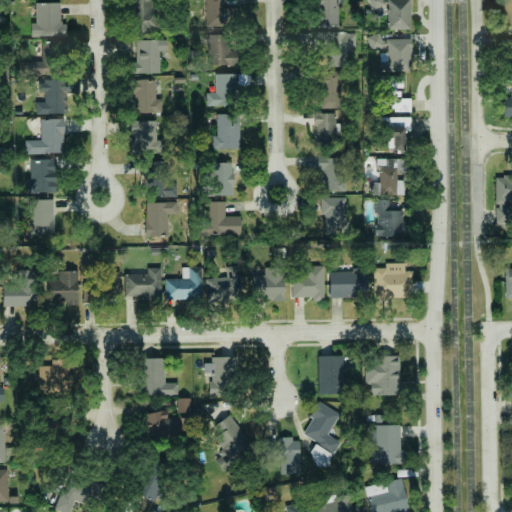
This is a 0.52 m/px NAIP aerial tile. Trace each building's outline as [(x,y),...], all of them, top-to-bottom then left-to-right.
[(158,32),(156,0),(133,0),(134,33),(158,32)] [(222,0),(205,0),(205,27),(236,26),(236,7),(223,8),(222,0)] [(314,0),(314,27),(337,27),(338,2),(343,2),(342,0),(314,0)] [(409,0),(369,0),(369,7),(386,7),(387,30),(410,29),(409,0)] [(60,2),(35,3),(35,23),(30,23),(30,36),(66,36),(66,22),(60,23),(60,2)] [(324,66),(346,66),(346,48),(355,48),(356,32),(312,32),(312,51),(325,51),(324,66)] [(234,65),(234,34),(207,34),(208,66),(234,65)] [(380,71),(411,70),(411,38),(380,39),(379,35),(368,35),(368,50),(380,50),(380,71)] [(166,40),(135,40),(136,62),(129,62),(130,73),(160,72),(159,51),(166,51),(166,40)] [(21,73),(62,74),(63,42),(41,42),(41,62),(22,61),(21,73)] [(236,73),(214,74),(215,92),(205,92),(206,106),(236,105),(236,73)] [(319,108),(340,108),(339,74),(318,74),(319,108)] [(409,112),(410,98),(399,98),(399,88),(402,88),(402,79),(377,78),(376,108),(394,109),(394,111),(409,112)] [(67,113),(66,93),(79,92),(78,79),(38,79),(38,92),(43,92),(44,101),(35,101),(35,114),(67,113)] [(502,117),(511,116),(511,79),(508,80),(508,97),(502,97),(502,117)] [(161,113),(160,98),(155,99),(154,80),(131,80),(132,114),(161,113)] [(334,113),(314,113),(314,146),(335,145),(334,113)] [(239,114),(214,114),(215,149),(240,148),(239,114)] [(409,117),(381,117),(381,130),(386,130),(386,149),(405,149),(404,132),(409,132),(409,117)] [(63,119),(40,119),(40,140),(24,140),(25,153),(63,153),(63,119)] [(156,120),(131,121),(131,153),(160,153),(160,140),(156,140),(156,120)] [(343,191),(343,157),(318,158),(319,191),(343,191)] [(406,159),(375,158),(375,172),(378,172),(378,182),(369,182),(369,194),(402,195),(402,176),(406,176),(406,159)] [(30,160),(30,180),(26,180),(26,192),(55,192),(54,159),(30,160)] [(175,184),(165,184),(166,162),(144,161),(143,196),(175,196),(175,184)] [(208,196),(233,195),(231,162),(207,163),(208,196)] [(495,221),(511,221),(510,206),(511,206),(511,176),(495,176),(495,221)] [(321,197),(322,234),(346,234),(345,197),(321,197)] [(21,235),(54,234),(53,199),(29,200),(29,221),(21,222),(21,235)] [(388,199),(374,199),(375,237),(405,236),(404,210),(388,211),(388,199)] [(144,236),(167,237),(167,203),(145,202),(144,236)] [(224,202),(204,202),(204,235),(239,235),(239,216),(224,216),(224,202)] [(412,297),(412,271),(404,271),(404,262),(384,263),(384,267),(374,268),(375,297),(412,297)] [(226,266),(226,277),(205,278),(206,301),(240,299),(239,266),(226,266)] [(324,301),(323,266),(302,266),(303,272),(290,273),(291,298),(312,297),(312,301),(324,301)] [(160,267),(146,268),(146,274),(123,274),(124,297),(146,297),(146,301),(161,301),(160,267)] [(164,299),(201,300),(201,267),(181,267),(181,279),(165,278),(164,299)] [(2,306),(36,305),(36,269),(16,270),(16,284),(1,284),(2,306)] [(367,270),(329,270),(328,297),(366,297),(367,270)] [(77,271),(57,271),(57,279),(46,279),(46,305),(77,304),(77,271)] [(82,283),(83,303),(119,303),(119,271),(106,272),(106,283),(82,283)] [(251,275),(252,300),(283,300),(283,275),(251,275)] [(342,377),(341,355),(317,356),(318,394),(351,393),(351,377),(342,377)] [(400,395),(399,356),(366,357),(367,395),(400,395)] [(209,373),(210,396),(233,395),(232,357),(210,357),(210,363),(203,363),(204,373),(209,373)] [(177,395),(177,382),(164,383),(164,358),(139,358),(139,396),(177,395)] [(69,395),(69,387),(73,387),(73,373),(68,373),(68,360),(51,360),(51,366),(36,366),(35,395),(69,395)] [(339,413),(318,402),(301,434),(334,452),(340,441),(327,435),(339,413)] [(178,433),(175,417),(167,418),(165,410),(146,414),(151,438),(178,433)] [(251,443),(230,417),(208,435),(225,455),(216,462),(221,468),(251,443)] [(374,464),(400,463),(399,424),(373,425),(374,464)] [(279,474),(300,474),(298,438),(278,438),(279,474)] [(311,450),(315,469),(331,466),(326,446),(311,450)] [(169,469),(151,460),(134,491),(152,500),(169,469)] [(7,469),(0,469),(0,501),(8,501),(7,469)] [(69,511),(74,499),(100,507),(106,485),(66,473),(55,509),(63,511),(69,511)] [(406,511),(407,511),(401,479),(364,486),(368,511),(406,511)] [(351,511),(349,496),(311,503),(312,511),(351,511)] [(304,511),(302,503),(284,507),(285,511),(304,511)]
